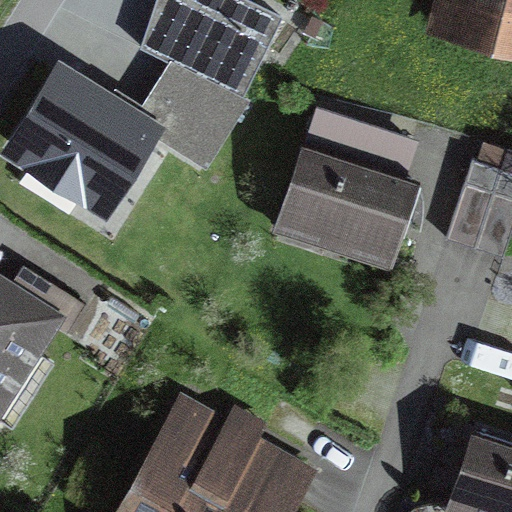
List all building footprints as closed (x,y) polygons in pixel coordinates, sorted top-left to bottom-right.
[(248,0),(157,0),(142,47),(171,62),(233,92),(259,39),(266,43),(280,15),(248,0)] [(511,0),(442,0),(436,25),(511,45),(511,0)] [(171,62),(135,119),(148,127),(205,163),(245,98),(233,92),(171,62)] [(61,73),(16,145),(102,199),(148,127),(135,119),(61,73)] [(412,140),(317,114),(285,211),(390,245),(412,178),(401,174),(412,140)] [(474,246),(500,166),(472,157),(446,237),(474,246)] [(511,169),(500,166),(474,246),(503,256),(511,227),(511,169)] [(0,286),(0,391),(48,317),(0,286)] [(264,511),(277,490),(290,498),(308,467),(257,438),(251,438),(246,446),(222,432),(228,421),(191,400),(124,511),(264,511)] [(511,511),(511,442),(477,430),(455,498),(499,511),(511,511)]
